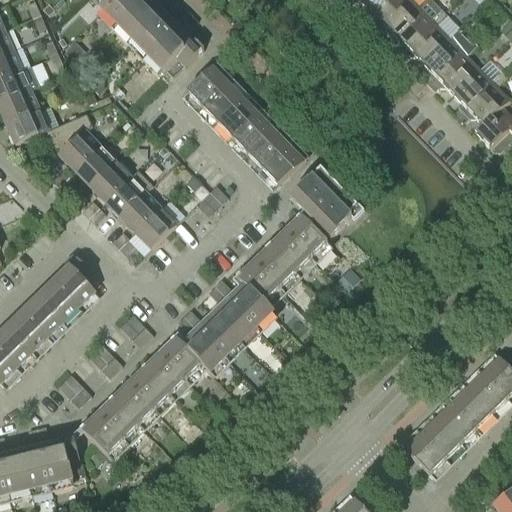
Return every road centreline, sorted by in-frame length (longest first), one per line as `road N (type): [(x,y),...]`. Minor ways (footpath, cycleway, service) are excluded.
road 1 (residential): [(130,293),(171,282),(258,199),(168,102)]
road 2 (tertiary): [(511,264),(339,432)]
road 3 (tertiary): [(355,449),(511,291)]
road 4 (residential): [(0,415),(130,293)]
road 5 (residential): [(511,185),(423,102)]
road 6 (residential): [(427,511),(511,426)]
